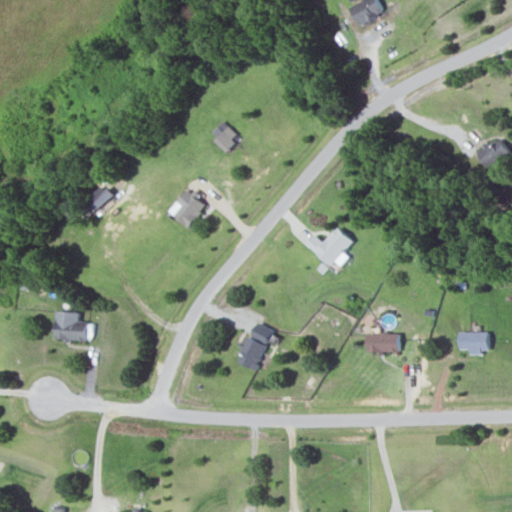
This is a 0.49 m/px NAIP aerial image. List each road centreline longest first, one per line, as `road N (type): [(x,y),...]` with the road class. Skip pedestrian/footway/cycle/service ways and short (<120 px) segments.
road 1 (residential): [(511,33),(407,87),(338,138),(207,292),(175,354),(160,412)]
road 2 (residential): [(511,416),(277,421),(52,397)]
